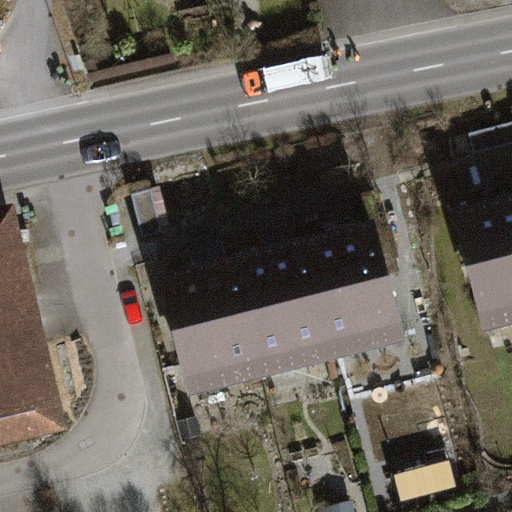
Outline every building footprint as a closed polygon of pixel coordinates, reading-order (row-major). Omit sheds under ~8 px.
[(474,154),(511,143),(511,122),(468,134),(474,154)] [(151,189),(131,194),(143,236),(163,231),(151,189)] [(511,205),(459,219),(483,314),(511,306),(511,205)] [(374,230),(304,248),(328,342),(398,324),(374,230)] [(304,248),(234,266),(258,360),(328,342),(304,248)] [(234,266),(164,284),(187,377),(258,360),(234,266)] [(0,304),(0,409),(24,404),(0,304)]
